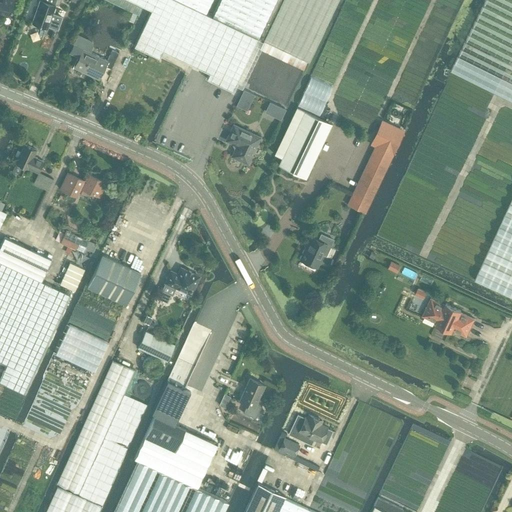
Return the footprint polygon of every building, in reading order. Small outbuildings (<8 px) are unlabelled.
[(0,0),(0,11),(10,15),(14,0),(0,0)] [(39,0),(32,22),(33,22),(33,24),(37,25),(38,24),(47,27),(55,5),(54,5),(55,0),(39,0)] [(108,0),(128,9),(124,18),(133,23),(137,14),(138,14),(142,7),(127,0),(108,0)] [(177,0),(130,0),(151,10),(134,46),(159,58),(163,50),(190,63),(209,72),(206,78),(232,90),(257,38),(212,16),(205,13),(177,0)] [(177,0),(205,13),(211,0),(177,0)] [(219,0),(212,16),(257,38),(275,0),(219,0)] [(511,0),(485,0),(450,71),(511,101),(511,0)] [(79,56),(74,65),(100,77),(105,65),(111,68),(119,53),(112,50),(107,60),(73,43),(69,52),(79,56)] [(255,94),(242,87),(238,96),(251,103),(255,94)] [(274,153),(282,157),(278,164),(305,177),(331,123),(296,107),(274,153)] [(383,122),(372,144),(392,153),(403,131),(383,122)] [(233,155),(235,157),(236,158),(240,160),(242,160),(247,162),(252,153),(253,152),(255,148),(255,146),(259,137),(234,125),(227,139),(235,143),(234,145),(235,147),(236,148),(233,155)] [(15,162),(28,168),(28,167),(37,171),(37,172),(43,160),(43,159),(43,160),(33,155),(36,150),(37,149),(24,143),(23,144),(24,145),(16,161),(15,161),(15,162)] [(371,160),(354,197),(368,203),(386,167),(371,160)] [(33,183),(48,190),(53,179),(39,172),(33,183)] [(103,197),(107,190),(103,189),(106,182),(87,173),(83,180),(68,173),(61,188),(75,194),(77,190),(84,194),(86,189),(99,196),(99,195),(103,197)] [(511,196),(474,279),(511,296),(511,196)] [(89,240),(65,230),(64,233),(59,230),(55,240),(75,250),(76,249),(83,252),(89,240)] [(311,237),(300,259),(316,267),(327,244),(330,246),(333,240),(321,234),(318,240),(311,237)] [(5,237),(0,247),(0,260),(41,279),(51,258),(5,237)] [(102,255),(87,286),(126,304),(140,273),(102,255)] [(0,360),(7,364),(0,378),(0,380),(26,392),(71,293),(41,279),(0,260),(0,360)] [(401,265),(391,261),(387,269),(397,273),(401,265)] [(70,262),(60,284),(74,291),(84,269),(70,262)] [(172,295),(176,287),(190,294),(199,276),(193,273),(187,270),(181,267),(178,274),(171,271),(161,290),(172,295)] [(427,292),(418,288),(415,295),(424,299),(427,292)] [(446,303),(445,305),(431,298),(423,316),(437,322),(436,324),(451,331),(452,330),(466,336),(474,319),(460,312),(461,310),(446,303)] [(143,322),(143,323),(148,325),(152,318),(146,315),(143,322)] [(108,343),(69,325),(56,353),(94,372),(108,343)] [(138,347),(167,361),(175,344),(145,330),(138,347)] [(56,483),(57,483),(78,493),(135,370),(113,360),(56,483)] [(263,400),(258,397),(264,384),(249,377),(239,399),(247,403),(243,412),(255,417),(263,400)] [(35,399),(36,399),(53,407),(60,394),(41,385),(35,399)] [(134,457),(138,459),(198,487),(218,443),(154,413),(134,457)] [(326,426),(319,423),(321,419),(308,413),(306,417),(304,416),(298,430),(298,431),(299,429),(308,433),(307,435),(319,440),(326,426)] [(284,437),(279,447),(294,454),(298,444),(284,437)] [(301,458),(299,462),(317,471),(319,467),(301,458)] [(138,459),(113,511),(224,511),(229,501),(198,487),(138,459)] [(258,483),(244,511),(277,511),(284,498),(285,496),(258,483)] [(97,511),(101,506),(57,486),(45,511),(97,511)] [(370,511),(401,511),(403,509),(380,498),(377,497),(373,505),(370,511)] [(315,511),(309,509),(307,508),(301,505),(284,498),(277,511),(315,511)]
